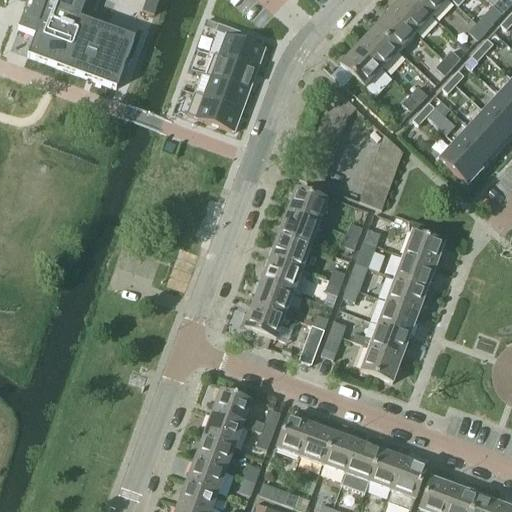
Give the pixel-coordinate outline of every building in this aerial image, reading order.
[(18,31),(18,33),(34,39),(27,59),(116,92),(118,84),(126,63),(134,41),(79,21),(86,0),(29,0),(28,4),(33,6),(23,33),(18,31)] [(147,0),(142,15),(154,18),(160,0),(147,0)] [(415,37),(432,19),(411,0),(402,0),(390,14),(415,37)] [(411,0),(432,19),(449,1),(447,0),(411,0)] [(502,17),(511,5),(511,0),(501,0),(493,9),(502,17)] [(398,55),(415,37),(390,14),(373,31),(398,55)] [(476,27),(485,35),(493,26),(484,18),(476,27)] [(511,23),(508,20),(500,29),(506,34),(511,27),(511,23)] [(218,27),(215,35),(225,38),(226,39),(229,31),(218,27)] [(477,44),(485,35),(476,27),(468,35),(477,44)] [(229,31),(226,39),(238,43),(240,35),(229,31)] [(381,73),(398,55),(373,31),(356,49),(381,73)] [(495,34),(487,43),(493,48),(501,39),(495,34)] [(240,35),(238,43),(249,47),(252,40),(240,35)] [(213,57),(213,58),(256,74),(264,53),(260,51),(249,47),(238,43),(226,39),(225,38),(218,59),(213,57)] [(252,40),(249,47),(260,51),(263,44),(252,40)] [(490,54),(482,47),(476,53),(484,60),(490,54)] [(364,91),(381,73),(356,49),(340,67),(364,91)] [(442,63),(451,72),(460,62),(451,54),(442,63)] [(213,58),(206,78),(249,94),(256,74),(213,58)] [(444,79),(451,72),(442,63),(435,71),(444,79)] [(458,75),(449,84),(455,89),(463,80),(458,75)] [(194,96),(194,97),(241,114),(249,94),(206,78),(205,79),(209,80),(203,99),(194,96)] [(511,82),(497,99),(511,112),(511,82)] [(449,84),(441,92),(447,98),(455,89),(449,84)] [(410,99),(418,107),(426,98),(417,90),(410,99)] [(325,114),(348,122),(357,112),(333,91),(325,114)] [(194,97),(186,118),(234,135),(241,114),(194,97)] [(411,116),(418,107),(410,99),(402,107),(411,116)] [(511,112),(497,99),(483,115),(511,141),(511,139),(511,112)] [(428,106),(420,115),(426,121),(434,112),(428,106)] [(344,134),(348,122),(325,114),(320,125),(344,134)] [(420,115),(412,124),(418,130),(426,121),(420,115)] [(483,115),(468,131),(496,157),(511,141),(483,115)] [(340,144),(344,134),(320,125),(316,136),(340,144)] [(468,131),(453,146),(481,173),(496,157),(468,131)] [(376,158),(399,167),(403,156),(384,138),(376,158)] [(453,146),(438,163),(466,189),(481,173),(453,146)] [(308,159),(331,168),(336,154),(312,147),(308,159)] [(395,178),(399,167),(376,158),(372,170),(395,178)] [(327,180),(331,168),(308,159),(303,171),(327,180)] [(391,190),(395,178),(372,170),(367,181),(391,190)] [(322,192),(327,180),(303,171),(299,183),(322,192)] [(386,202),(391,190),(367,181),(363,193),(386,202)] [(286,215),(318,227),(327,204),(295,192),(286,215)] [(382,214),(386,202),(363,193),(359,205),(382,214)] [(310,251),(318,227),(286,215),(278,239),(310,251)] [(403,259),(434,271),(443,247),(432,243),(435,234),(409,224),(408,227),(408,235),(411,236),(403,259)] [(346,238),(357,242),(362,231),(350,227),(346,238)] [(363,244),(375,249),(379,238),(368,233),(363,244)] [(353,253),(357,242),(346,238),(342,249),(353,253)] [(301,274),(310,251),(278,239),(269,262),(301,274)] [(370,259),(375,249),(363,244),(359,255),(370,259)] [(426,294),(434,271),(403,259),(394,282),(426,294)] [(293,297),(301,274),(269,262),(260,285),(293,297)] [(329,284),(341,288),(345,277),(334,272),(329,284)] [(346,290),(357,294),(362,283),(350,279),(346,290)] [(417,317),(426,294),(394,282),(386,305),(417,317)] [(337,298),(341,288),(329,284),(325,294),(337,298)] [(260,285),(252,307),(284,319),(284,318),(293,297),(260,285)] [(354,305),(357,294),(346,290),(342,300),(354,305)] [(409,340),(417,317),(386,305),(377,328),(409,340)] [(296,323),(284,318),(284,319),(252,307),(243,330),(276,342),(280,329),(292,334),(296,323)] [(312,329),(324,334),(328,322),(316,318),(312,329)] [(330,336),(341,340),(345,329),(334,325),(330,336)] [(352,345),(369,351),(400,363),(409,340),(377,328),(372,343),(355,337),(352,345)] [(315,356),(324,334),(312,329),(304,352),(315,356)] [(333,363),(341,340),(330,336),(322,359),(333,363)] [(392,385),(400,363),(369,351),(360,373),(392,385)] [(243,430),(246,420),(252,405),(220,393),(211,418),(243,430)] [(260,436),(271,440),(280,416),(269,412),(264,427),(246,420),(243,430),(260,437),(260,436)] [(234,453),(243,430),(211,418),(202,441),(234,453)] [(299,460),(311,428),(288,420),(276,452),(299,460)] [(322,469),(334,437),(311,428),(299,460),(322,469)] [(266,453),(271,440),(260,436),(260,437),(255,449),(266,453)] [(345,477),(357,445),(334,437),(322,469),(345,477)] [(226,475),(234,453),(202,441),(194,463),(226,475)] [(368,486),(380,454),(357,445),(345,477),(345,478),(341,488),(352,492),(356,482),(368,486)] [(390,494),(402,462),(380,454),(368,486),(390,494)] [(402,462),(390,494),(391,494),(386,506),(403,511),(410,511),(426,471),(402,462)] [(217,498),(226,475),(194,463),(185,486),(217,498)] [(244,482),(254,486),(259,473),(249,469),(244,482)] [(445,511),(454,490),(430,481),(418,511),(445,511)] [(249,500),(254,486),(244,482),(239,496),(249,500)] [(185,511),(211,511),(217,498),(185,486),(176,509),(185,511)] [(281,506),(286,495),(275,491),(263,487),(259,498),(281,506)] [(471,511),(476,499),(454,490),(445,511),(471,511)] [(286,495),(281,506),(292,511),(297,499),(286,495)] [(497,511),(499,507),(476,499),(471,511),(497,511)]
